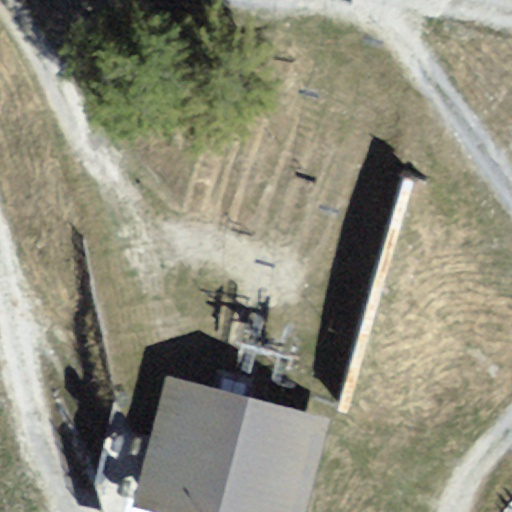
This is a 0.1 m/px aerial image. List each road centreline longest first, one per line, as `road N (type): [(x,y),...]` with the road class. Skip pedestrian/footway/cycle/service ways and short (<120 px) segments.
road 1 (track): [(0,271),(37,456),(66,511)]
road 2 (track): [(511,192),(370,0)]
road 3 (track): [(88,168),(4,0)]
